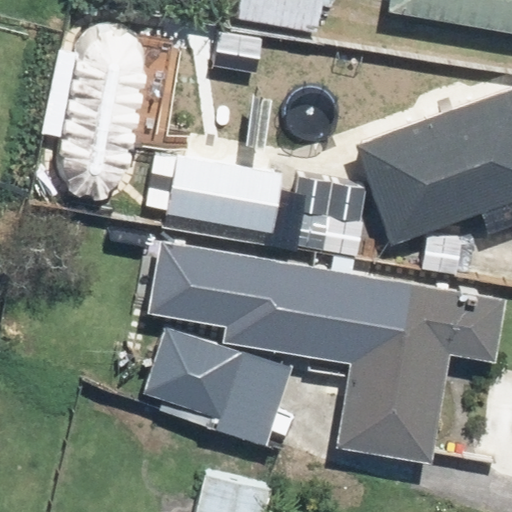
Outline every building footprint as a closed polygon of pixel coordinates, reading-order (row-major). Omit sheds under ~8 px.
[(236,0),(236,7),(318,22),(321,0),(236,0)] [(511,0),(395,0),(511,20),(511,0)] [(511,79),(357,133),(392,233),(511,191),(511,79)] [(178,145),(167,204),(272,223),(283,165),(178,145)] [(300,167),(289,236),(359,247),(369,178),(300,167)] [(497,350),(508,284),(158,224),(146,292),(223,305),(220,321),(360,345),(345,432),(430,447),(449,341),(497,350)] [(166,317),(146,380),(222,405),(242,342),(166,317)] [(346,367),(246,341),(224,423),(324,449),(346,367)] [(209,465),(197,511),(265,511),(274,482),(209,465)]
